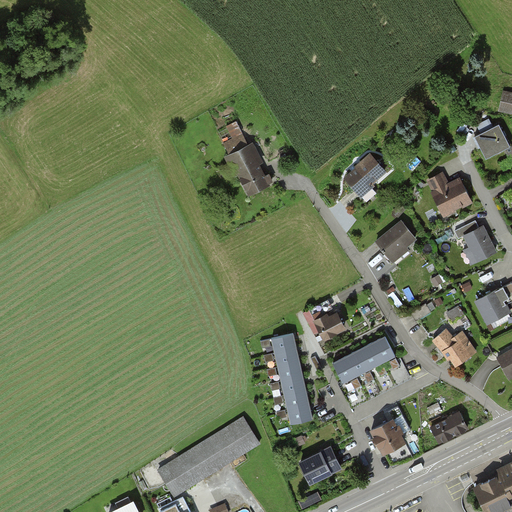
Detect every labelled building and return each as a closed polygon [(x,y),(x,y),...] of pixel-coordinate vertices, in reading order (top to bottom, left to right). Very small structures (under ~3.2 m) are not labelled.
[(511,92),(504,91),(499,110),(511,113),(511,92)] [(483,133),(475,137),(486,159),(511,146),(499,124),(491,128),(488,121),(480,125),(483,133)] [(252,141),(226,154),(247,195),(273,182),(252,141)] [(370,150),(343,175),(362,195),(389,171),(370,150)] [(445,171),(427,180),(444,214),(474,199),(463,177),(450,183),(445,171)] [(399,220),(371,242),(385,261),(414,239),(399,220)] [(475,221),(461,228),(478,261),(496,251),(483,225),(478,227),(475,221)] [(511,283),(476,301),(488,323),(511,311),(507,303),(511,300),(511,283)] [(323,311),(307,319),(318,341),(340,330),(331,312),(325,315),(323,311)] [(444,328),(428,340),(451,366),(475,351),(461,331),(451,336),(444,328)] [(294,333),(275,337),(293,421),(312,416),(294,333)] [(385,335),(334,360),(344,378),(394,353),(385,335)] [(275,387),(282,385),(272,336),(265,338),(275,387)] [(511,346),(494,356),(505,378),(511,374),(511,346)] [(460,410),(432,423),(440,440),(468,427),(460,410)] [(393,415),(373,426),(384,448),(405,437),(393,415)] [(161,468),(176,492),(258,441),(243,417),(161,468)] [(303,459),(312,479),(340,466),(331,446),(303,459)] [(511,460),(496,468),(499,473),(473,486),(486,511),(495,511),(511,503),(511,460)] [(192,511),(184,495),(161,506),(163,511),(192,511)] [(141,511),(134,496),(107,509),(108,511),(141,511)] [(228,511),(225,503),(211,509),(212,511),(228,511)]
